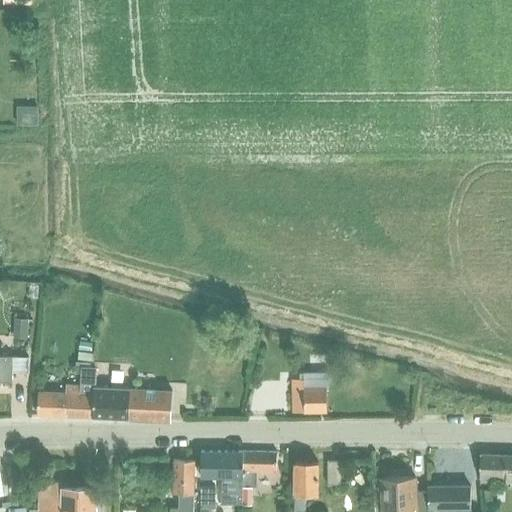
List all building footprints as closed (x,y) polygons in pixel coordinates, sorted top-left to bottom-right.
[(38,104),(18,104),(18,122),(38,122),(38,104)] [(28,317),(14,316),(13,336),(27,337),(28,317)] [(81,340),(80,351),(92,351),(92,341),(81,340)] [(0,380),(12,381),(13,376),(25,376),(25,355),(0,354),(0,380)] [(108,377),(123,377),(122,363),(108,363),(108,377)] [(81,384),(79,416),(171,420),(173,390),(96,386),(97,366),(81,366),(80,384),(81,384)] [(304,378),(293,379),(293,387),(293,412),(328,411),(327,386),(330,386),(330,370),(304,370),(304,378)] [(39,391),(38,414),(79,416),(81,384),(80,384),(67,383),(66,392),(39,391)] [(243,450),(202,450),(202,459),(202,476),(221,476),(221,503),(242,503),(243,486),(243,450)] [(243,450),(243,486),(252,486),(252,470),(277,472),(278,451),(243,450)] [(511,485),(511,454),(481,453),(480,476),(481,476),(481,484),(493,484),(493,477),(506,477),(506,486),(511,485)] [(174,458),(173,492),(180,493),(179,507),(171,507),(170,511),(194,511),(195,459),(174,458)] [(341,483),(342,460),(328,460),(328,483),(341,483)] [(305,511),(305,494),(318,494),(319,461),(295,461),(294,511),(305,511)] [(416,476),(382,476),(382,511),(429,511),(429,507),(428,491),(416,491),(416,476)] [(41,508),(30,508),(29,511),(96,511),(97,487),(63,486),(63,482),(41,482),(41,508)] [(471,485),(428,486),(428,491),(429,507),(454,507),(454,511),(470,511),(471,507),(472,507),(471,485)] [(216,486),(201,486),(201,507),(209,507),(216,507),(216,486)] [(252,486),(243,486),(242,503),(251,503),(252,486)]
